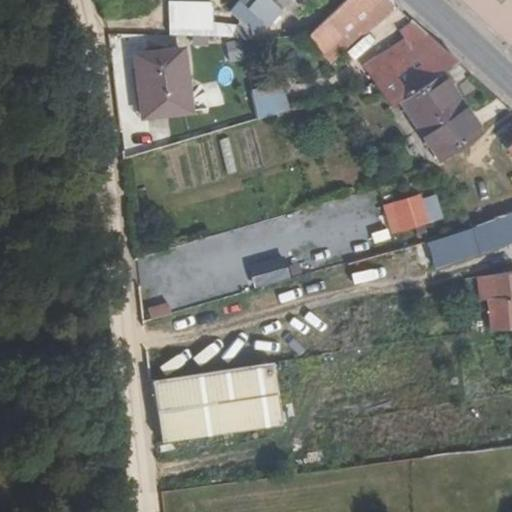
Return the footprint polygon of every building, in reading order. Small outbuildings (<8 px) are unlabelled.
[(165,36),(242,40),(246,40),(280,7),(272,0),(257,0),(249,11),(237,24),(222,21),(219,12),(208,2),(166,0),(165,36)] [(272,0),(280,7),(282,9),(289,0),(272,0)] [(365,29),(396,5),(390,0),(344,0),(310,34),(331,67),(347,51),(341,40),(359,23),(365,29)] [(511,38),(511,0),(460,0),(508,44),(511,38)] [(409,36),(416,44),(429,35),(413,21),(403,30),(409,36)] [(369,75),(376,86),(390,108),(400,102),(442,74),(459,63),(429,35),(416,44),(400,54),(369,75)] [(394,47),(400,54),(416,44),(409,36),(394,47)] [(193,112),(185,53),(140,57),(147,119),(193,112)] [(442,74),(400,102),(420,132),(440,161),(480,131),(462,104),(442,74)] [(254,115),(287,113),(286,89),(253,91),(254,115)] [(228,137),(218,139),(226,172),(236,170),(228,137)] [(420,194),(384,204),(393,233),(442,219),(435,196),(422,200),(420,194)] [(476,225),(475,226),(480,240),(511,228),(511,212),(493,219),(476,225)] [(511,325),(511,270),(477,274),(479,300),(488,298),(490,329),(511,325)] [(153,380),(162,443),(288,424),(278,360),(153,380)]
